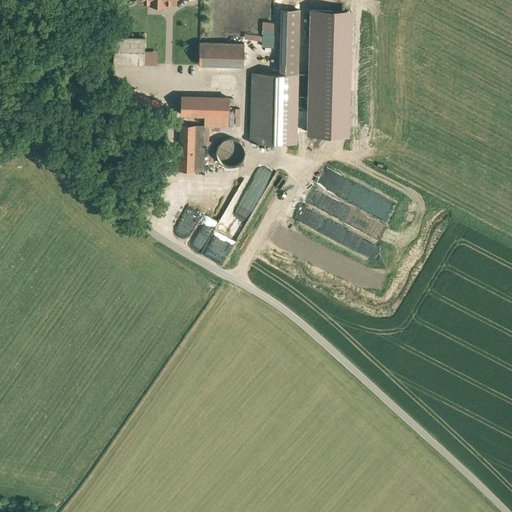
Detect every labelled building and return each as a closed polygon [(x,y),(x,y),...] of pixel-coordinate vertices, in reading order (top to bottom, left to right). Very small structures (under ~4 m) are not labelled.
[(203,7),(176,6),(175,39),(202,40),(203,7)] [(145,38),(114,37),(114,63),(144,64),(145,38)] [(202,40),(175,39),(174,65),(244,66),(244,43),(202,42),(202,40)] [(298,74),(252,72),(251,141),(296,143),(298,74)] [(163,104),(120,89),(116,101),(159,116),(163,104)] [(229,98),(181,97),(181,114),(204,115),(204,125),(205,125),(228,126),(229,98)] [(204,125),(180,125),(179,170),(203,171),(205,125),(204,125)] [(244,157),(245,152),(244,146),(241,142),(236,139),(231,138),(226,139),(221,142),(219,147),(218,152),(219,158),(222,162),(226,165),(232,166),(237,165),(241,162),(244,157)]
